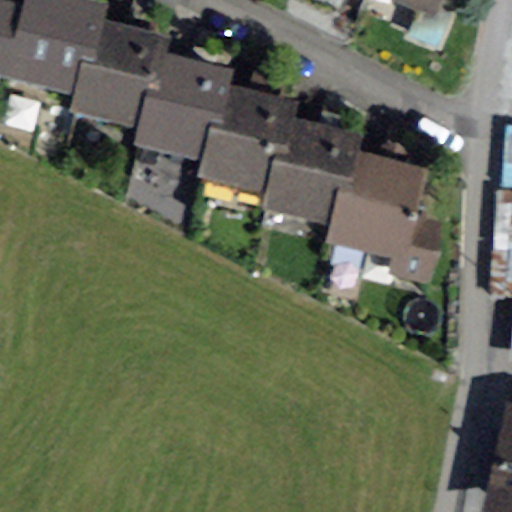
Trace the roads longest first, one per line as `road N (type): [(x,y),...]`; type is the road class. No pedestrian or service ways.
road 1 (residential): [(496,0),(469,371),(441,511)]
road 2 (unknown): [(194,0),(484,143)]
